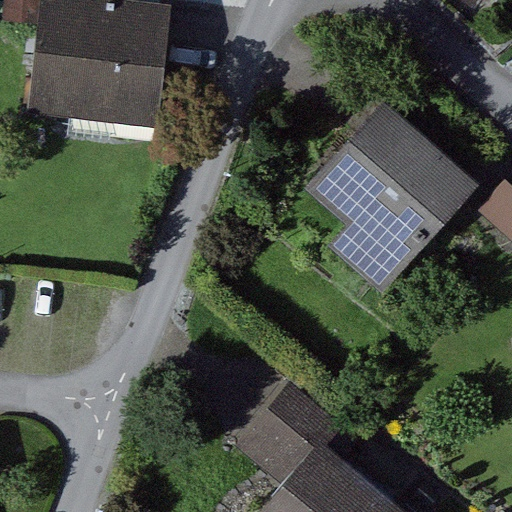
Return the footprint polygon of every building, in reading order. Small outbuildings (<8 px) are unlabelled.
[(186,7),(116,0),(54,0),(43,110),(173,124),(186,7)] [(476,0),(443,0),(464,16),(476,0)] [(484,188),(389,99),(310,182),(405,271),(484,188)] [(486,189),(511,203),(511,151),(508,149),(486,189)] [(334,427),(291,390),(245,445),(288,481),(334,427)] [(413,511),(331,444),(274,511),(413,511)]
